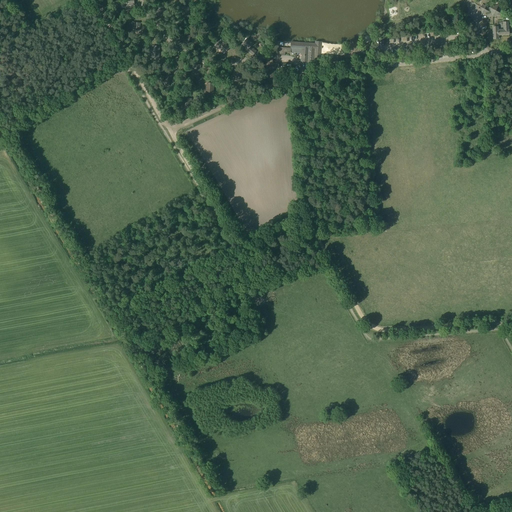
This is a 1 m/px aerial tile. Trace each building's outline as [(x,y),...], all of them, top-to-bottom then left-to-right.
[(487,5),(483,6),(482,6),(484,13),(491,11),(492,16),(506,12),(503,3),(488,8),(487,5)] [(508,22),(503,22),(504,29),(498,30),(498,26),(492,27),(493,39),(499,38),(498,35),(509,34),(508,22)] [(186,34),(186,35),(180,34),(179,42),(189,43),(190,35),(186,34)] [(247,50),(253,55),(256,51),(253,49),(254,48),(253,48),(252,48),(251,47),(251,46),(252,44),(246,39),(242,44),(248,49),(247,50)] [(219,48),(220,47),(225,52),(223,53),(223,54),(229,48),(220,40),(215,45),(215,46),(216,44),(219,48)] [(276,51),(297,53),(302,53),(301,62),(308,62),(308,65),(311,66),(311,63),(317,63),(320,63),(321,61),(329,61),(329,59),(333,59),(333,54),(321,54),(321,48),(322,48),(322,46),(322,42),(315,41),(315,43),(291,42),(291,48),(276,47),(276,51)] [(159,46),(152,45),(152,46),(154,46),(153,53),(152,53),(152,57),(151,57),(151,58),(160,58),(159,58),(159,46)] [(201,65),(193,63),(193,64),(195,64),(194,71),(193,71),(192,75),(191,75),(191,76),(200,77),(198,77),(201,65)] [(279,68),(278,63),(273,63),(266,64),(267,77),(275,77),(274,68),(279,68)] [(254,67),(239,71),(240,76),(247,74),(248,78),(257,75),(254,67)]
